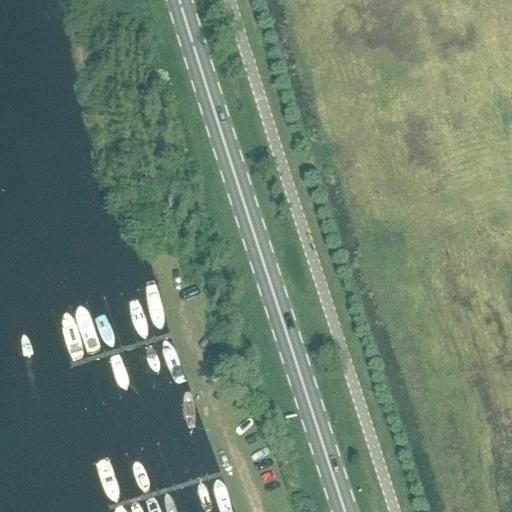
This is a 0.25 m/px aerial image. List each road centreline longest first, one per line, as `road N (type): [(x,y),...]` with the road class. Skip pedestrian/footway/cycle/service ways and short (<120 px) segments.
road 1 (primary): [(342,511),(177,0)]
road 2 (track): [(162,279),(256,511)]
